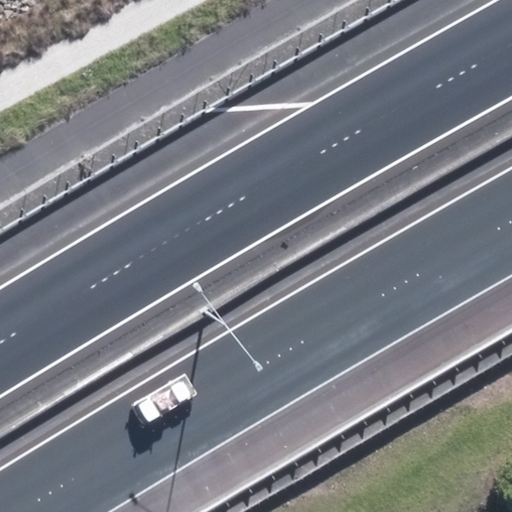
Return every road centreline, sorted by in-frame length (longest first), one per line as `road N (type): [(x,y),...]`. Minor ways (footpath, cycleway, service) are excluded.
road 1 (motorway): [(0,345),(511,45)]
road 2 (motorway): [(511,228),(28,511)]
